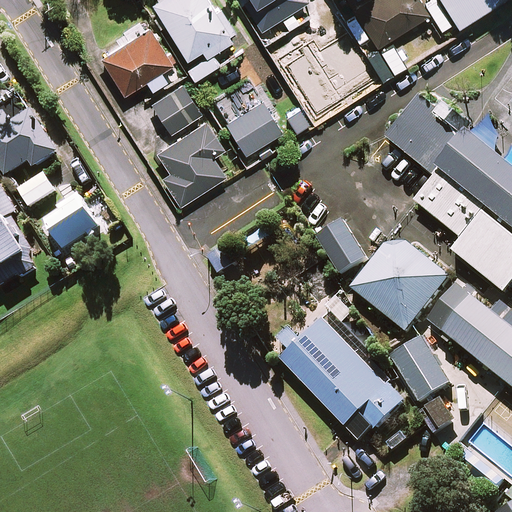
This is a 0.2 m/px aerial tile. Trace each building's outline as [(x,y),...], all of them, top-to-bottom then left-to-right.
[(237,47),(207,0),(154,0),(152,2),(186,57),(201,47),(206,55),(212,51),(217,60),(237,47)] [(244,0),(260,25),(301,0),(244,0)] [(426,14),(417,0),(365,0),(353,8),(376,45),(426,14)] [(494,0),(441,0),(457,24),(494,0)] [(172,63),(150,26),(101,56),(123,93),(146,79),(152,89),(166,80),(160,70),(172,63)] [(307,98),(366,62),(345,28),(286,64),(307,98)] [(199,112),(181,82),(151,101),(170,131),(199,112)] [(444,97),(427,84),(392,127),(440,166),(421,190),(468,229),(458,241),(511,284),(511,283),(511,152),(474,121),(479,114),(471,107),(450,90),(444,97)] [(59,154),(34,112),(13,124),(7,114),(0,118),(0,165),(7,177),(31,162),(35,169),(59,154)] [(219,138),(206,118),(157,151),(170,171),(161,177),(179,204),(225,174),(206,146),(219,138)] [(56,192),(46,175),(20,191),(31,208),(56,192)] [(3,193),(0,188),(0,289),(38,266),(9,219),(19,213),(5,191),(3,193)] [(101,228),(80,196),(45,218),(65,250),(101,228)] [(374,249),(351,210),(324,226),(347,265),(374,249)] [(393,234),(358,278),(413,321),(457,266),(414,232),(393,234)] [(238,266),(228,248),(210,258),(220,276),(238,266)] [(336,288),(325,271),(308,281),(320,299),(336,288)] [(511,315),(463,276),(435,311),(511,372),(511,315)] [(393,376),(329,309),(308,329),(296,317),(285,328),(296,340),(288,348),(353,417),(367,404),(381,419),(412,390),(396,373),(393,376)] [(458,372),(429,326),(398,346),(427,391),(458,372)] [(462,409),(448,386),(432,396),(446,419),(462,409)] [(511,394),(494,412),(511,428),(511,394)] [(511,469),(476,441),(465,455),(501,483),(511,469)] [(511,511),(511,498),(499,507),(501,511),(511,511)]
